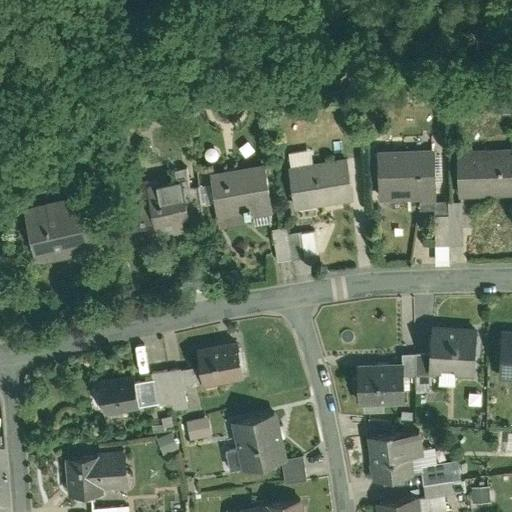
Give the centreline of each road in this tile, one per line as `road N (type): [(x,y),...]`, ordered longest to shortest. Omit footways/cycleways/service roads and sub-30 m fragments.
road 1 (residential): [(7,354),(293,295)]
road 2 (residential): [(345,511),(326,404),(293,295)]
road 3 (residential): [(293,295),(511,277)]
road 4 (residential): [(22,511),(7,354)]
